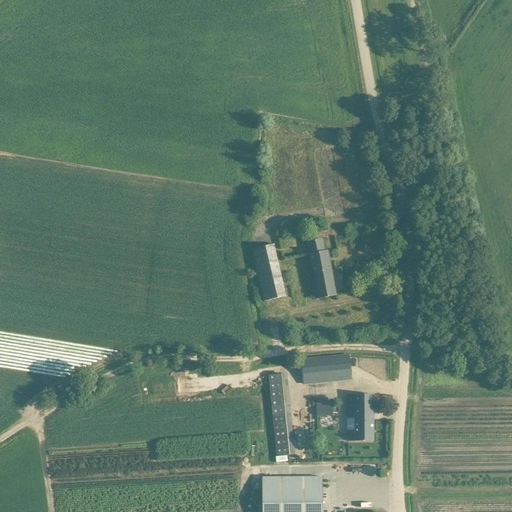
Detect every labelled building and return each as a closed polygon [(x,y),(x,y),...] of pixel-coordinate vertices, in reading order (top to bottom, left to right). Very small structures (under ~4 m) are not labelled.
[(266,215),(256,216),(257,223),(267,222),(266,215)] [(310,254),(324,251),(322,239),(308,242),(309,250),(307,250),(308,255),(310,254)] [(252,249),(264,300),(285,295),(274,244),(252,249)] [(316,299),(336,295),(328,251),(324,251),(310,254),(313,273),(312,273),(316,299)] [(352,379),(349,356),(349,354),(301,359),(303,384),(352,379)] [(276,455),(294,454),(286,373),(268,375),(276,455)] [(201,393),(224,392),(224,379),(195,379),(196,387),(201,387),(201,393)] [(347,395),(347,441),(374,441),(373,395),(363,395),(347,395)] [(332,416),(332,400),(316,400),(316,416),(332,416)] [(322,511),(322,477),(262,477),(262,511),(322,511)]
